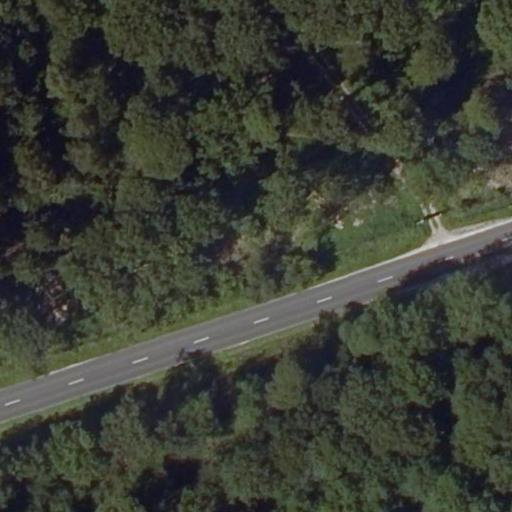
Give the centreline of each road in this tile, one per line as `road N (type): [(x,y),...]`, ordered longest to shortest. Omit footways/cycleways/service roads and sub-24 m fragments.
road 1 (primary): [(511,242),(0,411)]
road 2 (track): [(511,300),(479,253),(442,511)]
